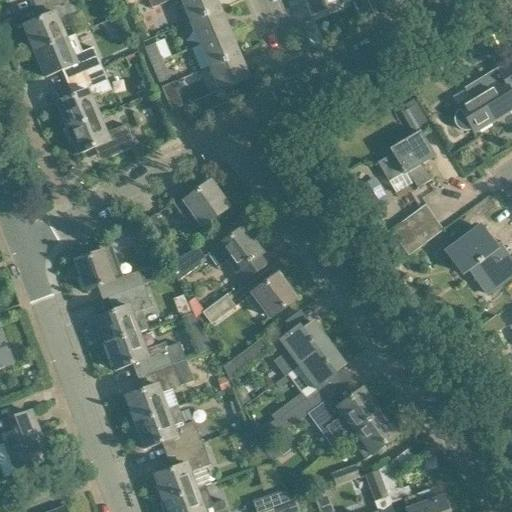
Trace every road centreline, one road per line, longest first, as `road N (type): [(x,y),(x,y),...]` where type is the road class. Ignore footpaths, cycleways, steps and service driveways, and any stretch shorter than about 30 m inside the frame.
road 1 (residential): [(510,511),(226,136)]
road 2 (residential): [(118,511),(20,245)]
road 3 (residential): [(71,222),(0,40)]
road 4 (residential): [(71,222),(226,136)]
road 5 (residential): [(302,87),(446,0)]
